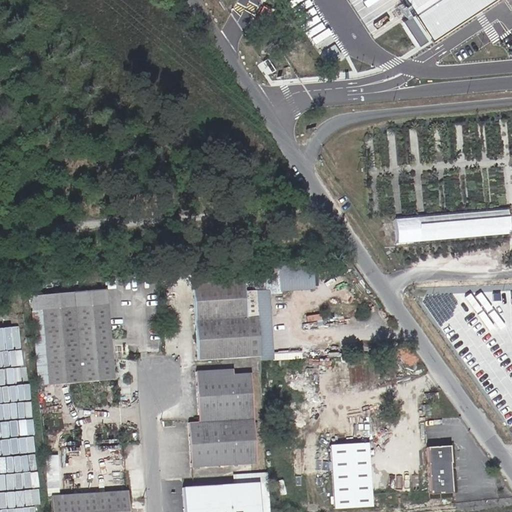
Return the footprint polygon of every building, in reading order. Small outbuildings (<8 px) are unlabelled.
[(403,0),(412,13),(402,20),(418,45),(487,0),(403,0)] [(324,50),(338,44),(325,16),(311,22),(324,50)] [(509,234),(507,211),(395,221),(397,245),(509,234)] [(273,260),(275,286),(308,284),(306,258),(273,260)] [(250,287),(250,288),(263,287),(275,286),(273,260),(248,262),(250,287)] [(235,275),(185,279),(190,357),(255,352),(250,288),(250,287),(237,289),(235,275)] [(255,352),(255,358),(268,357),(263,287),(250,288),(255,352)] [(24,310),(30,385),(107,379),(99,288),(66,291),(68,306),(24,310)] [(23,294),(24,310),(68,306),(66,291),(23,294)] [(226,372),(226,366),(188,368),(192,419),(182,420),(185,464),(249,459),(246,425),(251,425),(250,419),(246,420),(242,370),(226,372)] [(366,444),(330,447),(335,509),(370,507),(366,444)] [(427,448),(431,496),(454,495),(451,446),(427,448)] [(252,511),(251,483),(175,487),(177,511),(252,511)] [(42,511),(118,511),(117,491),(42,497),(42,511)]
